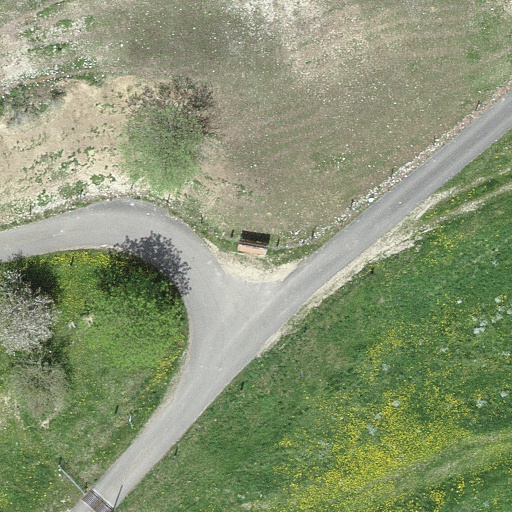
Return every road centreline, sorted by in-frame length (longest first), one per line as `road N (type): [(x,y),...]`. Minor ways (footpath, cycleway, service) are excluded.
road 1 (unclassified): [(91,511),(237,344),(511,105)]
road 2 (track): [(338,250),(511,174)]
